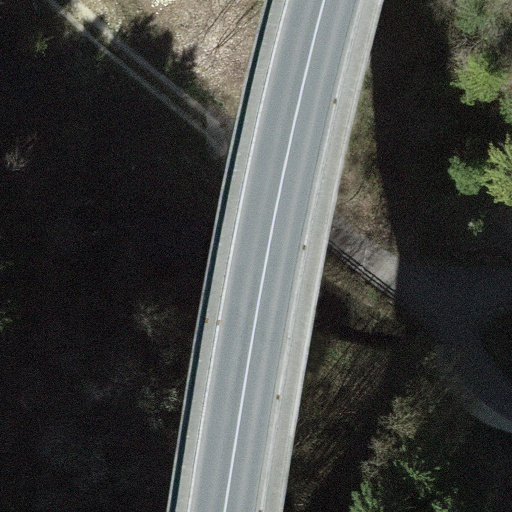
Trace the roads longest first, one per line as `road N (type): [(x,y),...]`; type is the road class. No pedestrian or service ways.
road 1 (track): [(467,355),(53,0)]
road 2 (primary): [(331,0),(304,84),(229,511)]
